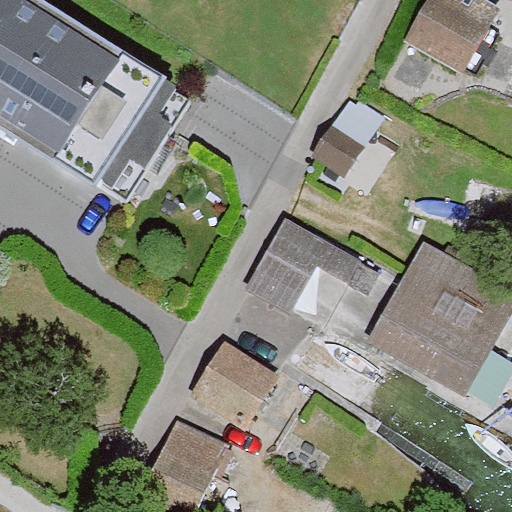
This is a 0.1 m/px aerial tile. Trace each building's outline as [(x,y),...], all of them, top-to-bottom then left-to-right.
[(192,102),(27,0),(0,0),(0,142),(120,217),(192,102)] [(499,10),(480,0),(427,0),(404,40),(463,73),(499,10)] [(319,160),(351,177),(384,115),(352,98),(319,160)] [(340,260),(288,231),(251,294),(305,320),(340,260)] [(511,340),(511,289),(433,241),(371,340),(472,404),(511,340)] [(288,385),(235,351),(199,408),(252,441),(288,385)] [(213,511),(242,461),(181,428),(139,502),(156,511),(213,511)]
